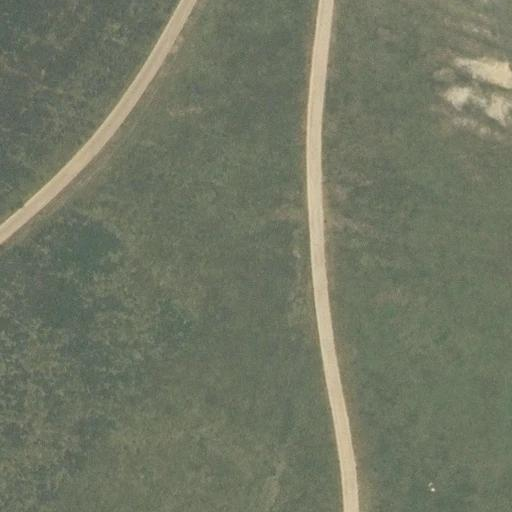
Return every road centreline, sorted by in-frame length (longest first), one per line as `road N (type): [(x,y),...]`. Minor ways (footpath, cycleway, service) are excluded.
road 1 (track): [(351,511),(317,252),(326,0)]
road 2 (track): [(0,237),(116,121),(188,0)]
